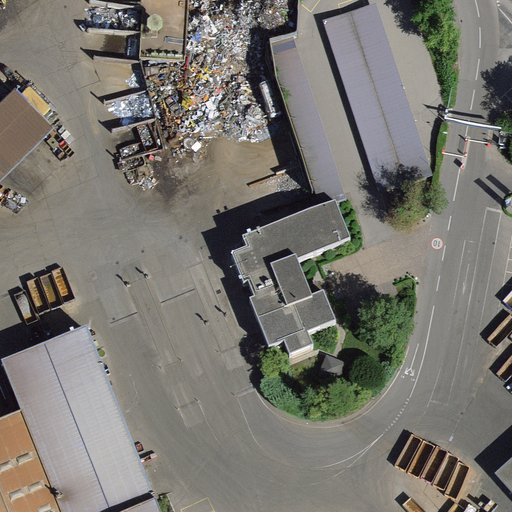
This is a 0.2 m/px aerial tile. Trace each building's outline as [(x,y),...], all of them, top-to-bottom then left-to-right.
[(187,0),(143,0),(141,59),(185,60),(187,0)] [(375,5),(323,22),(380,192),(431,175),(375,5)] [(295,38),(265,47),(316,208),(346,199),(295,38)] [(16,96),(0,110),(0,186),(53,135),(16,96)] [(348,243),(333,207),(241,244),(244,254),(231,259),(268,352),(282,346),(287,359),(310,350),(304,335),(333,323),(322,296),(310,301),(308,294),(295,264),(348,243)] [(23,416),(0,424),(0,511),(156,511),(87,333),(4,365),(23,416)] [(511,464),(502,473),(511,483),(511,464)]
